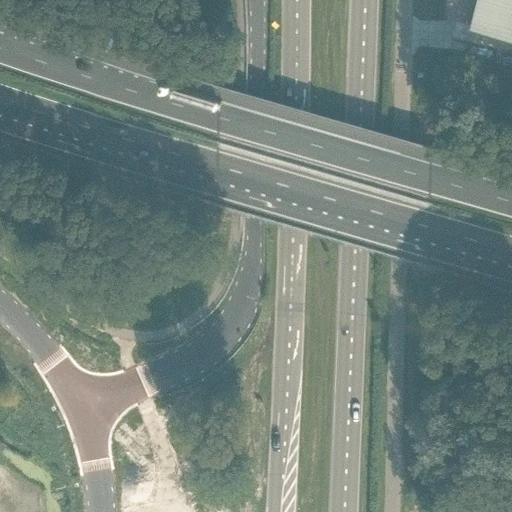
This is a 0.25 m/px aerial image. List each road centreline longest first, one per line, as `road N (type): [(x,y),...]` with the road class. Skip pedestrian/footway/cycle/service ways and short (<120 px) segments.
road 1 (motorway): [(511,202),(0,48)]
road 2 (motorway): [(0,99),(511,253)]
road 3 (trunk): [(335,511),(356,0)]
road 4 (trunk): [(289,0),(272,511)]
road 5 (unclassified): [(392,511),(405,0)]
road 6 (unclassified): [(81,411),(192,359),(233,324),(245,302),(253,261),(254,0)]
road 7 (tertiary): [(0,305),(37,341),(81,411)]
